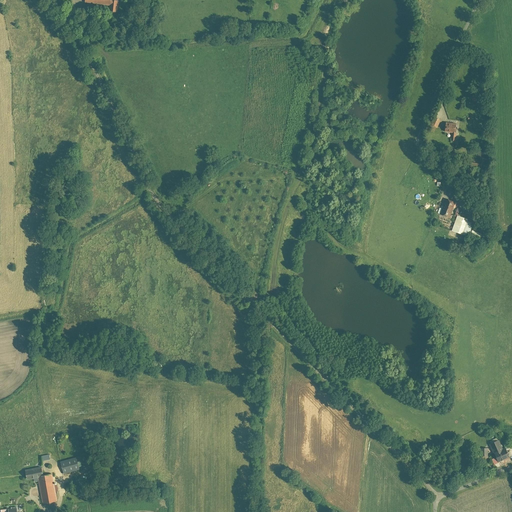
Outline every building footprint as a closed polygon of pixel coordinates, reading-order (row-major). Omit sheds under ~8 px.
[(446,123),(445,133),(456,133),(456,123),(446,123)] [(456,185),(452,190),(460,198),(465,193),(456,185)] [(437,206),(435,213),(448,218),(455,203),(445,199),(441,208),(437,206)] [(467,199),(462,204),(469,211),(474,206),(467,199)] [(458,215),(452,231),(455,232),(469,237),(475,221),(458,215)] [(502,440),(491,445),(499,464),(511,458),(507,450),(511,449),(508,442),(504,444),(502,440)] [(62,463),(65,473),(80,469),(77,459),(62,463)] [(52,475),(44,476),(42,467),(25,470),(27,482),(39,479),(43,505),(57,502),(52,475)]
